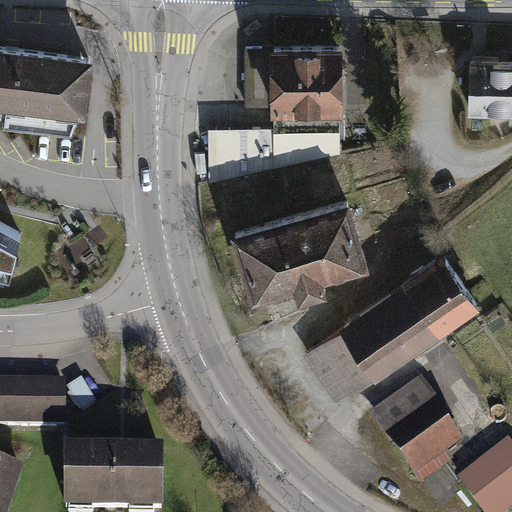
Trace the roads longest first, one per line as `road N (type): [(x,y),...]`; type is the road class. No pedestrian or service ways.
road 1 (secondary): [(179,299),(212,386),(327,511)]
road 2 (secondary): [(163,0),(161,200)]
road 3 (residential): [(0,332),(98,322),(179,299)]
road 4 (residential): [(0,165),(33,184),(81,195),(161,200)]
